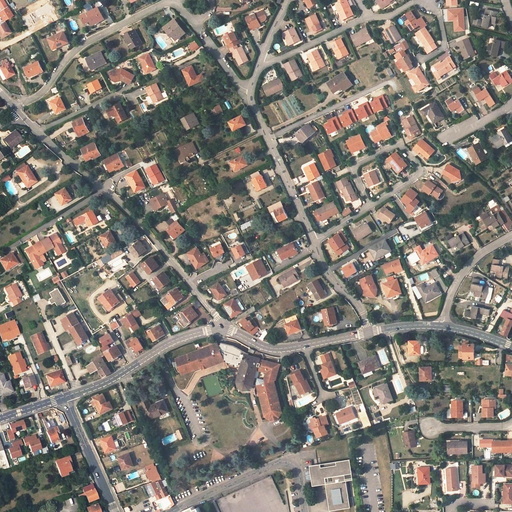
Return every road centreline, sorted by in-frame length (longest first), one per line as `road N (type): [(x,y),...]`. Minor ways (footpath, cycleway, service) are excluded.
road 1 (residential): [(21,113),(115,196),(226,330)]
road 2 (residential): [(13,105),(41,92),(89,38),(168,0)]
road 3 (residential): [(304,511),(298,470),(284,461),(170,511)]
road 4 (unclassified): [(64,396),(106,382),(175,340),(226,330)]
road 5 (residential): [(314,244),(249,90)]
road 6 (residential): [(367,206),(419,175),(400,146),(354,172)]
road 7 (residential): [(115,511),(64,396)]
road 8 (residential): [(445,327),(466,266),(511,234)]
